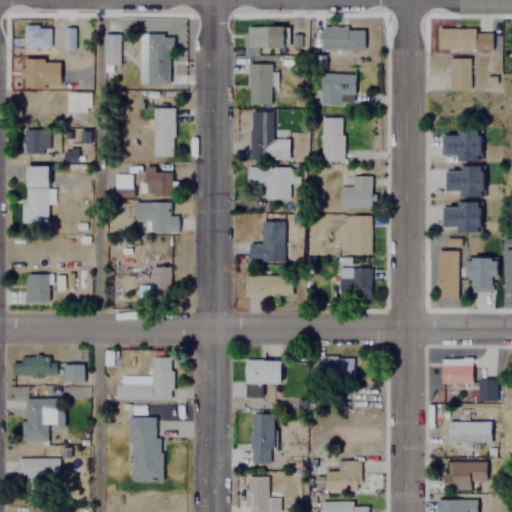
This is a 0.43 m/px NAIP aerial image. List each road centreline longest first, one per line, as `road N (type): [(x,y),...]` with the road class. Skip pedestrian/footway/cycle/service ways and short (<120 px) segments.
road 1 (residential): [(215,511),(209,0)]
road 2 (residential): [(511,331),(0,328)]
road 3 (tertiary): [(405,511),(403,0)]
